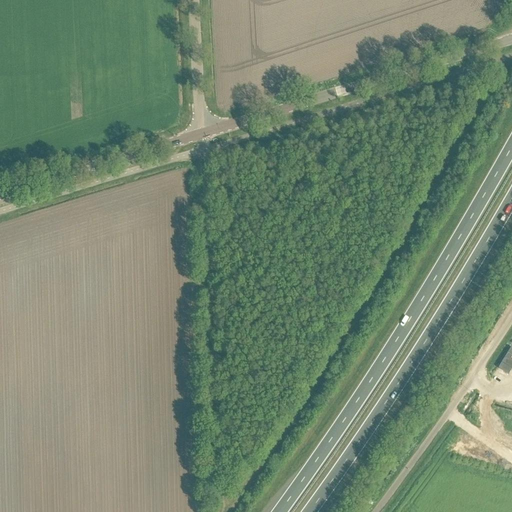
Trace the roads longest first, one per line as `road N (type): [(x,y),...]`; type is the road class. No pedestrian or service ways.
road 1 (trunk): [(511,146),(413,314),(279,511)]
road 2 (trunk): [(308,511),(511,200)]
road 3 (track): [(204,149),(219,511)]
road 4 (tertiary): [(511,42),(202,136)]
road 5 (unclassified): [(376,511),(511,318)]
road 6 (tertiary): [(0,195),(202,136)]
road 7 (tertiary): [(202,136),(194,0)]
